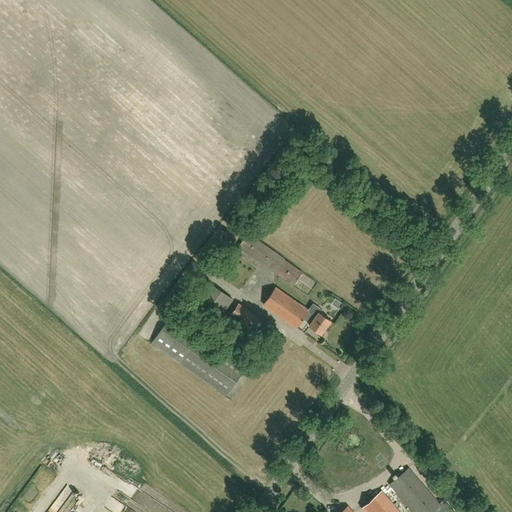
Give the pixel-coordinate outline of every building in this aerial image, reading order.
[(283,259),(284,258),(248,233),(238,247),(274,273),(274,272),(293,285),(302,273),(283,259)] [(196,301),(201,304),(214,286),(209,283),(196,301)] [(308,310),(276,288),(276,287),(263,304),(264,305),(264,304),(297,328),(303,319),(310,324),(309,325),(321,334),(331,320),(319,312),(321,309),(313,303),(308,310)] [(246,367),(172,315),(152,343),(226,396),(246,367)] [(367,467),(364,475),(369,478),(373,470),(367,467)] [(412,511),(430,511),(440,504),(409,468),(389,485),(412,511)] [(364,511),(399,511),(381,491),(361,508),(364,511)] [(456,511),(447,501),(434,511),(456,511)]
